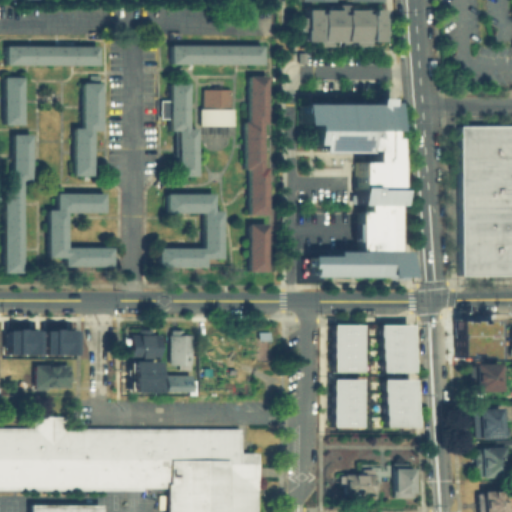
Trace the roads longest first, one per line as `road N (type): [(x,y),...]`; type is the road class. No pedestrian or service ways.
road 1 (tertiary): [(435,300),(59,300)]
road 2 (secondary): [(414,0),(435,300)]
road 3 (residential): [(308,301),(306,477),(295,511)]
road 4 (secondary): [(435,300),(442,511)]
